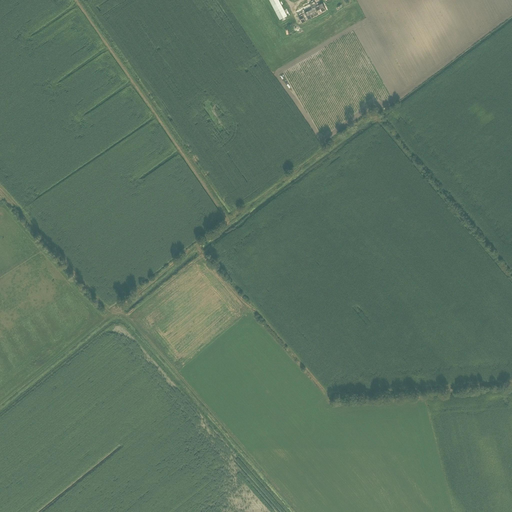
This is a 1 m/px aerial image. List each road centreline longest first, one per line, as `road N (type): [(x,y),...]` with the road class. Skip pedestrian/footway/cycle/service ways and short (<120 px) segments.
road 1 (track): [(199,247),(332,398),(511,383)]
road 2 (track): [(231,221),(77,0)]
road 3 (track): [(0,406),(199,247)]
road 4 (track): [(231,221),(374,116)]
